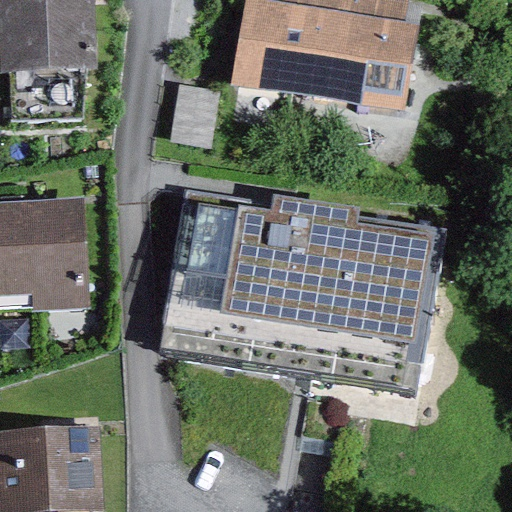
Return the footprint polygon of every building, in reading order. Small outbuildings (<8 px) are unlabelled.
[(93,0),(7,0),(6,0),(8,65),(22,65),(23,126),(86,124),(85,66),(95,66),(93,0)] [(272,0),(268,28),(255,26),(245,95),(411,121),(423,42),(403,39),(408,10),(340,0),(272,0)] [(277,213),(189,200),(166,349),(412,387),(436,235),(351,222),(352,214),(278,203),(277,213)] [(97,206),(0,211),(0,307),(43,305),(43,319),(103,315),(97,206)] [(104,511),(103,440),(2,443),(3,511),(104,511)]
